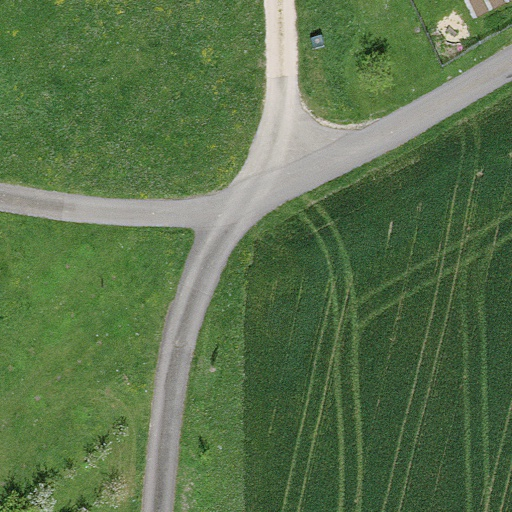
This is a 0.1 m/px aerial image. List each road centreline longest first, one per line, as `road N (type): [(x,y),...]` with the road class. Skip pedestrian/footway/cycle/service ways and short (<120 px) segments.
road 1 (track): [(0,204),(149,224),(249,209),(376,156),(511,68)]
road 2 (track): [(168,511),(195,321),(214,265),(249,209)]
road 3 (track): [(313,176),(301,140),(292,0)]
